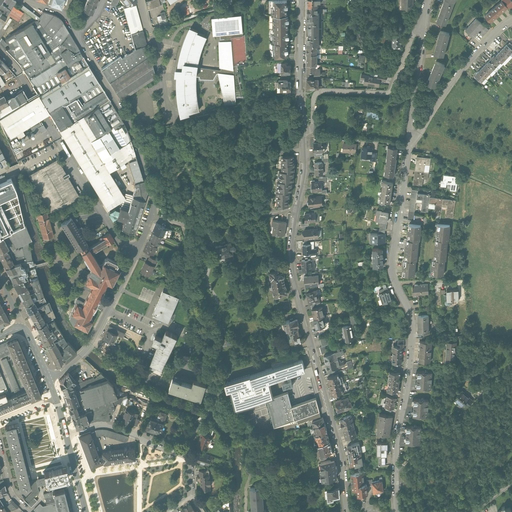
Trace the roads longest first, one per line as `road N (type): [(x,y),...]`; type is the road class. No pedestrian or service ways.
road 1 (residential): [(409,138),(391,262),(411,322),(394,449),(396,511)]
road 2 (residential): [(347,511),(340,453),(292,272),(296,207)]
road 3 (unclassified): [(428,5),(392,91),(320,91),(313,112),(301,117)]
road 4 (unclassified): [(77,33),(126,119),(151,191),(150,212)]
road 5 (residential): [(130,266),(45,119)]
road 6 (residential): [(511,18),(409,138)]
road 7 (unclassified): [(150,212),(200,226),(296,207)]
road 8 (unclassified): [(130,266),(75,361),(48,380)]
road 9 (residential): [(428,5),(409,138)]
road 10 (residential): [(186,455),(107,425),(67,437)]
road 11 (track): [(449,511),(495,420),(511,408)]
